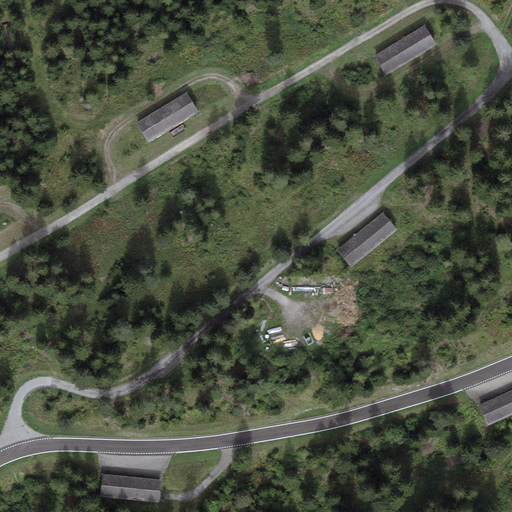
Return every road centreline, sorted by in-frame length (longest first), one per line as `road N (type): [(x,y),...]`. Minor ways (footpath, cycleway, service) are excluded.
road 1 (track): [(0,265),(425,7),(466,10),(500,39),(509,59),(503,91),(122,401),(45,388),(31,393),(16,420),(22,452)]
road 2 (tertiary): [(0,464),(22,452),(266,434),(381,407),(511,362)]
